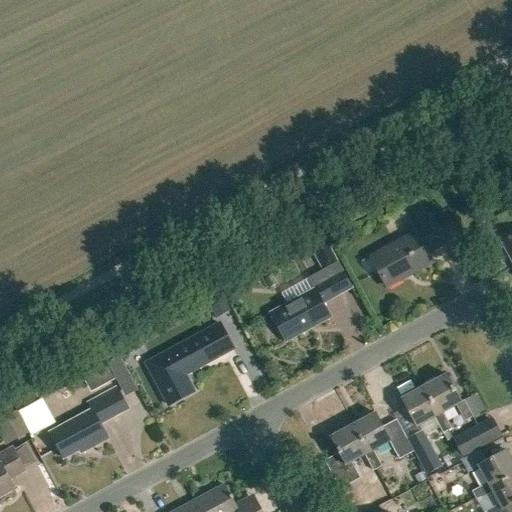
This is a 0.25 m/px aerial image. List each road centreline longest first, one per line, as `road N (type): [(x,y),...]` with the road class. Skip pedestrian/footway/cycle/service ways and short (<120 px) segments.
road 1 (tertiary): [(0,373),(511,94)]
road 2 (residential): [(252,422),(460,310),(491,320),(511,357)]
road 3 (residential): [(85,511),(252,422)]
